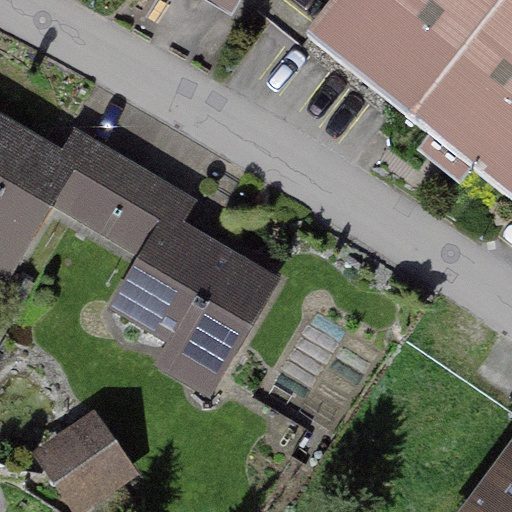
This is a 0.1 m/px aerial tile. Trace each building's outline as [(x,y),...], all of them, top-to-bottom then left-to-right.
[(511,0),(338,0),(305,41),(509,204),(511,200),(511,0)] [(62,167),(0,129),(0,240),(15,250),(46,196),(72,212),(102,161),(75,145),(62,167)] [(181,208),(102,161),(72,212),(150,257),(118,311),(216,368),(264,286),(168,230),(181,208)] [(89,437),(51,463),(76,500),(114,473),(89,437)] [(511,511),(511,460),(473,511),(511,511)]
